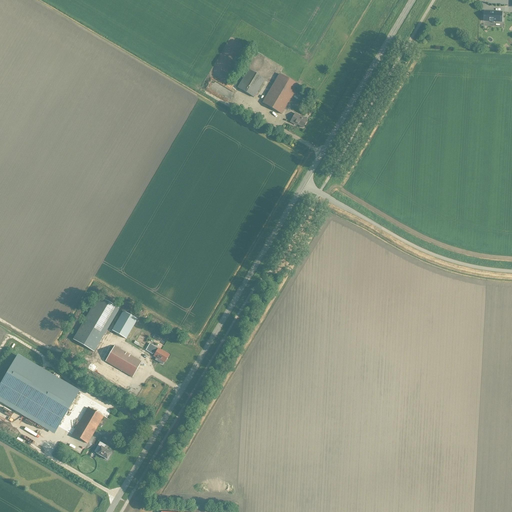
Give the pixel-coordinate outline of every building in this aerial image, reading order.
[(454,19),(456,20),(461,11),(450,4),(444,15),(453,20),(454,19)] [(502,12),(485,11),(484,21),(491,21),(491,18),(496,18),(496,21),(501,22),(502,12)] [(254,97),(264,79),(248,69),(237,88),(254,97)] [(281,114),(298,85),(279,74),(262,103),(281,114)] [(303,128),(307,120),(295,113),(290,122),(294,124),(294,123),(303,128)] [(98,296),(73,339),(94,352),(119,309),(98,296)] [(126,339),(137,319),(123,311),(112,331),(126,339)] [(164,362),(169,355),(150,343),(145,350),(152,354),(153,353),(155,354),(154,356),(164,362)] [(132,377),(141,362),(114,346),(105,361),(132,377)] [(18,356),(0,386),(0,391),(58,426),(78,391),(18,356)] [(72,434),(87,443),(103,417),(88,408),(72,434)] [(97,453),(103,457),(103,458),(107,460),(109,457),(108,456),(111,452),(107,450),(104,448),(106,446),(100,442),(97,447),(100,448),(97,453)]
